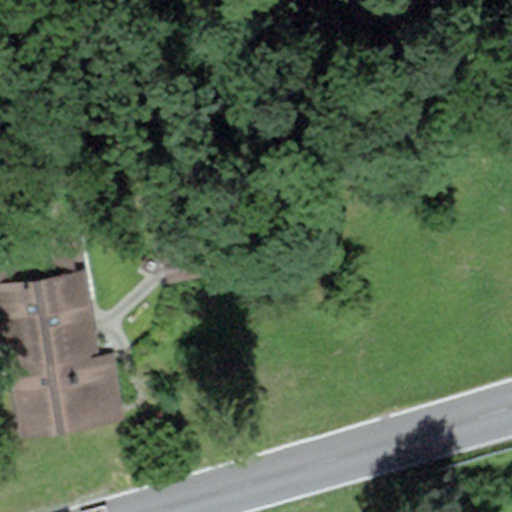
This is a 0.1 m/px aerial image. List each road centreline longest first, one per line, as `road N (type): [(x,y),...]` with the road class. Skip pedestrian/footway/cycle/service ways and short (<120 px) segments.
road 1 (secondary): [(142,511),(511,403)]
road 2 (track): [(364,0),(511,122)]
